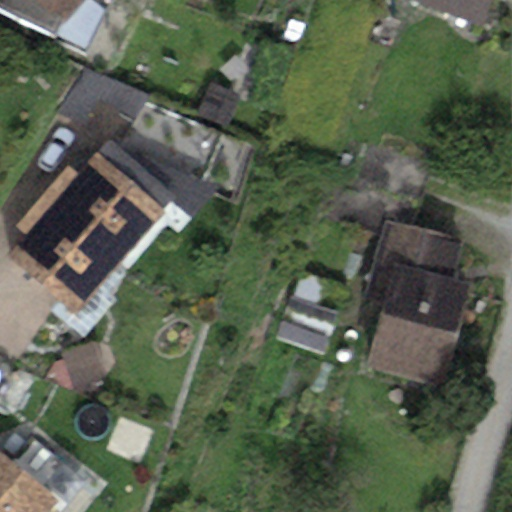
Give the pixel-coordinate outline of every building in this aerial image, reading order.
[(0,0),(0,14),(86,57),(108,10),(94,0),(0,0)] [(406,0),(406,2),(481,30),(492,0),(406,0)] [(83,63),(57,113),(82,126),(96,98),(136,118),(147,96),(83,63)] [(238,95),(208,84),(197,115),(226,126),(238,95)] [(69,166),(41,197),(120,264),(171,201),(191,218),(217,189),(109,140),(77,173),(69,166)] [(26,234),(6,258),(75,317),(120,264),(41,197),(16,226),(26,234)] [(463,242),(382,221),(363,299),(385,304),(368,368),(444,387),(471,283),(453,279),(463,242)] [(278,340),(322,354),(344,287),(299,273),(278,340)] [(105,378),(93,342),(62,353),(74,388),(105,378)] [(0,450),(0,511),(48,511),(52,508),(57,511),(58,511),(83,482),(31,439),(13,461),(0,450)]
